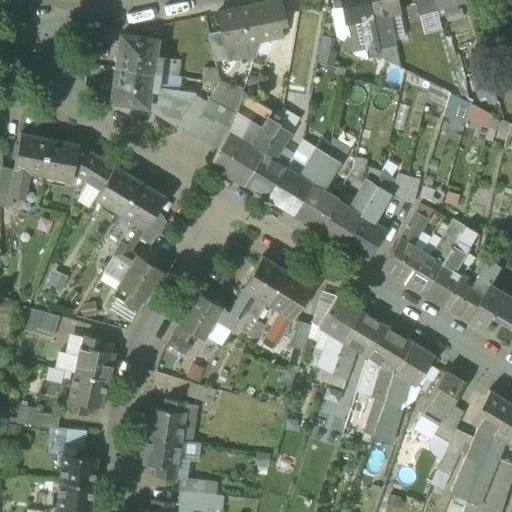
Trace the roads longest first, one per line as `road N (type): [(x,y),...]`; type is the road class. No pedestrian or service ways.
road 1 (residential): [(224,213),(511,381)]
road 2 (residential): [(117,511),(144,347),(224,213)]
road 3 (residential): [(74,21),(69,109),(224,213)]
